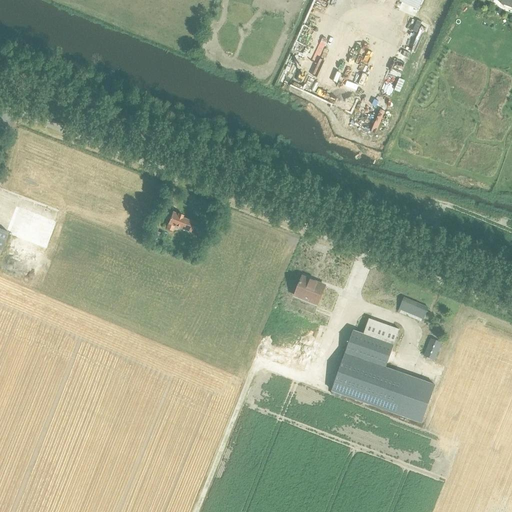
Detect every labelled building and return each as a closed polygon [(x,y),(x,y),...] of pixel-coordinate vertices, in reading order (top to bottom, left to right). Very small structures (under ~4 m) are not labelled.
[(397,0),(418,10),(422,0),(397,0)] [(395,44),(388,60),(394,63),(401,47),(395,44)] [(371,117),(375,105),(356,98),(351,110),(371,117)] [(174,226),(191,232),(194,223),(182,218),(183,216),(178,214),(178,215),(172,213),(166,229),(172,232),(174,226)] [(0,252),(8,233),(0,229),(0,252)] [(150,240),(156,242),(160,233),(154,231),(150,240)] [(302,277),(295,296),(318,305),(325,287),(302,277)] [(399,310),(424,320),(428,308),(404,298),(399,310)] [(369,319),(364,335),(394,345),(399,330),(369,319)] [(332,391),(422,423),(435,385),(386,368),(394,345),(354,331),(332,391)] [(424,356),(435,360),(442,343),(431,339),(424,356)]
